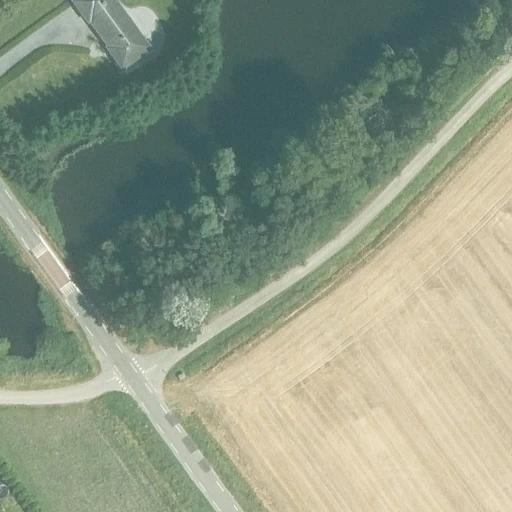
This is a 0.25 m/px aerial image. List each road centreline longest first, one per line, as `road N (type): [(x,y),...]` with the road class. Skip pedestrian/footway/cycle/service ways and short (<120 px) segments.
road 1 (unclassified): [(129,378),(297,272),(416,169),(511,69)]
road 2 (tertiary): [(129,378),(0,205)]
road 3 (tertiary): [(225,511),(129,378)]
road 4 (unclassified): [(0,399),(89,392),(129,378)]
